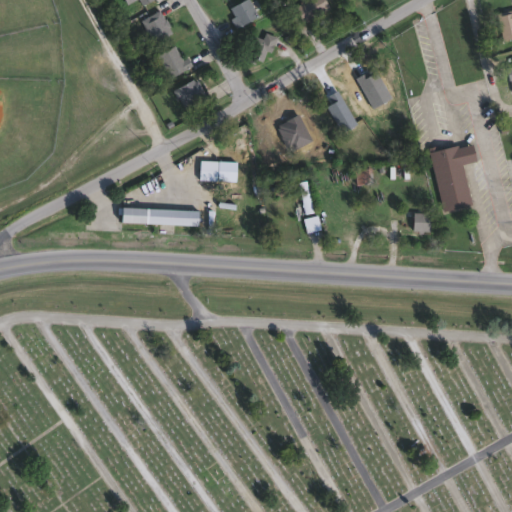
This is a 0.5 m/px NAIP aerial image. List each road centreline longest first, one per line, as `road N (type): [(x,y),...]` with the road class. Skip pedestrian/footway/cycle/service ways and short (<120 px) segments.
road 1 (secondary): [(0,268),(95,259),(511,284)]
road 2 (residential): [(417,0),(0,234)]
